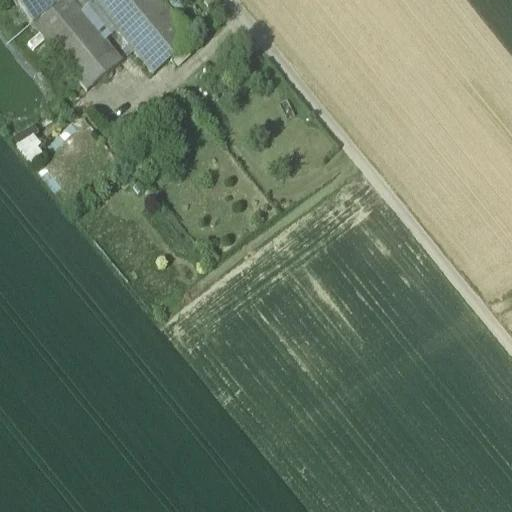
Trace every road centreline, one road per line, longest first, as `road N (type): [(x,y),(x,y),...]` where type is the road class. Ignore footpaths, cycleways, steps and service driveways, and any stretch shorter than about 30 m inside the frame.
road 1 (track): [(494,323),(230,0)]
road 2 (track): [(186,511),(494,323)]
